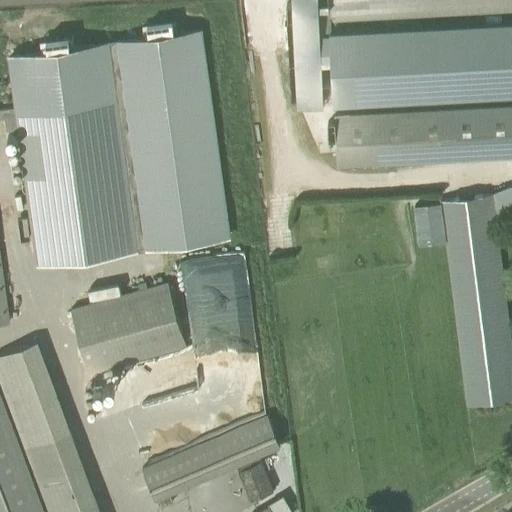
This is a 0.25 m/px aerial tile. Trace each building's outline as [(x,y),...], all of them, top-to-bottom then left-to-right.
[(291,0),(297,105),(323,103),(318,0),(291,0)] [(511,91),(511,0),(328,0),(330,19),(511,9),(511,20),(331,30),(331,28),(330,28),(333,103),(334,103),(334,101),(511,91)] [(15,106),(0,108),(0,117),(4,117),(6,129),(18,128),(36,261),(230,234),(202,30),(8,57),(15,106)] [(511,107),(334,116),(337,164),(358,164),(511,155),(511,107)] [(468,403),(511,397),(511,346),(492,193),(441,199),(468,403)] [(0,323),(9,322),(0,254),(0,323)] [(88,371),(186,345),(168,281),(71,308),(88,371)] [(0,378),(49,511),(100,511),(37,339),(0,353),(0,378)] [(45,511),(0,390),(0,511),(45,511)] [(280,443),(267,411),(142,465),(159,506),(173,500),(169,491),(221,468),(235,500),(257,490),(263,504),(285,495),(265,449),(280,443)]
